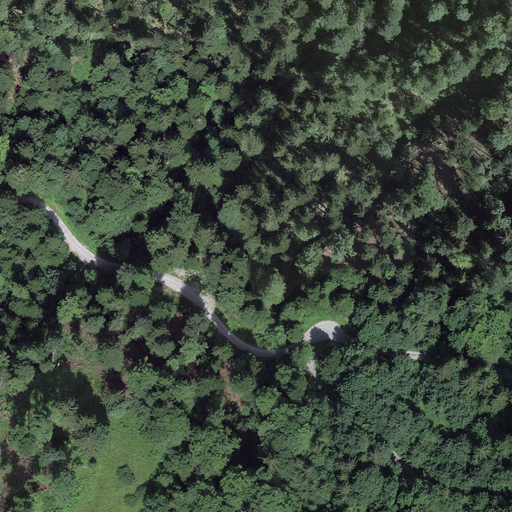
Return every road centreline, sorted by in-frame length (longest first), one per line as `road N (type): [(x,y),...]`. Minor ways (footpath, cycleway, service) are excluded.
road 1 (track): [(511,493),(403,470),(317,384),(312,366),(332,348),(483,364),(511,375)]
road 2 (track): [(0,193),(32,199),(56,215),(77,248),(165,280),(254,348),(280,348),(321,327),(338,329),(360,352)]
